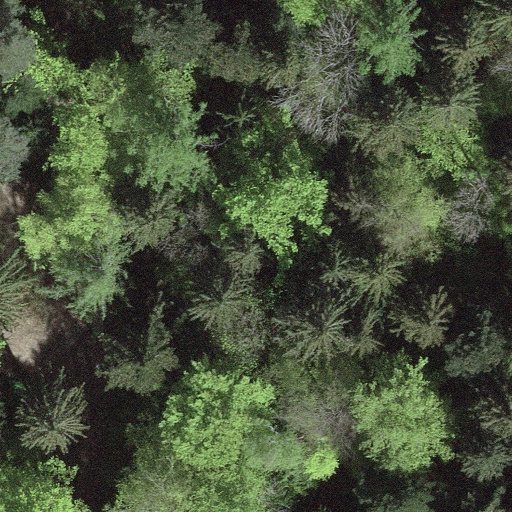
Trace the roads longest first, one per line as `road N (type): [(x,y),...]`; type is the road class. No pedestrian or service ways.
road 1 (track): [(0,188),(75,321),(85,419),(74,511)]
road 2 (track): [(311,511),(385,419),(511,304)]
